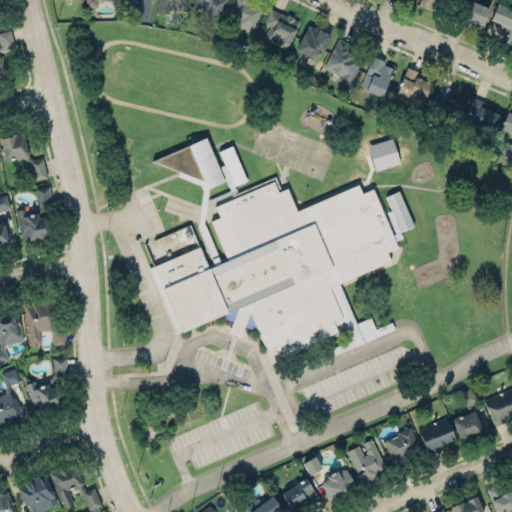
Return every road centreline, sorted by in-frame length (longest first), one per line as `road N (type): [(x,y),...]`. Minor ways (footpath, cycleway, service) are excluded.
road 1 (residential): [(131,511),(98,423),(81,223),(28,0)]
road 2 (residential): [(332,0),(511,77)]
road 3 (residential): [(511,449),(372,511)]
